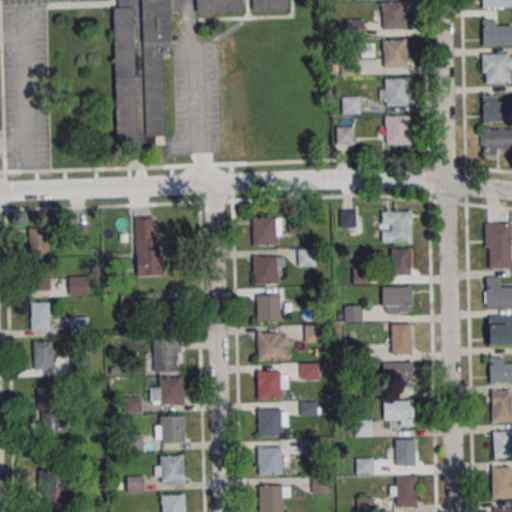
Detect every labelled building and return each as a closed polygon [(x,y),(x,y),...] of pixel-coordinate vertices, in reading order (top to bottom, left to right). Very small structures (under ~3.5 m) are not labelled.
[(286,0),(287,8),(197,11),(196,0),(180,0),(180,13),(170,13),(171,52),(162,53),(165,135),(155,136),(155,145),(117,146),(113,7),(118,6),(117,0),(286,0)] [(511,8),(511,0),(481,0),(482,8),(511,8)] [(382,1),(404,1),(404,28),(382,28),(382,1)] [(481,20),(482,45),(511,45),(511,25),(496,25),(495,19),(481,20)] [(383,40),(406,40),(406,67),(383,67),(383,40)] [(511,53),(481,54),(481,83),(511,83),(511,69),(511,68),(511,53)] [(409,105),(409,78),(384,78),(384,105),(409,105)] [(361,113),(361,95),(342,95),(342,113),(361,113)] [(482,96),(482,121),(511,121),(511,102),(496,102),(496,96),(482,96)] [(411,115),(385,115),(385,144),(411,144),(411,115)] [(336,145),(354,145),(354,126),(336,126),(336,145)] [(339,211),(355,210),(356,227),(340,227),(339,211)] [(389,242),(411,242),(411,211),(389,211),(389,242)] [(136,276),(159,275),(158,217),(135,218),(136,276)] [(253,218),(276,217),(276,245),(253,245),(253,218)] [(485,223),(511,222),(511,268),(490,268),(489,247),(485,247),(485,223)] [(29,255),(48,255),(48,226),(29,226),(29,255)] [(298,249),(315,248),(315,264),(298,264),(298,249)] [(411,248),(391,248),(391,274),(411,274),(411,248)] [(254,256),(277,256),(277,283),(254,284),(254,256)] [(49,291),(49,263),(29,263),(29,291),(49,291)] [(352,267),(369,266),(369,282),(352,282),(352,267)] [(87,276),(68,276),(68,295),(87,295),(87,276)] [(486,281),(486,306),(511,306),(511,286),(500,287),(500,281),(486,281)] [(411,286),(381,286),(381,313),(411,313),(411,286)] [(256,293),(279,293),(280,320),(257,321),(256,293)] [(49,301),(31,301),(31,330),(49,330),(49,301)] [(179,303),(156,303),(156,324),(179,324),(179,303)] [(345,305),(362,305),(362,321),(345,321),(345,305)] [(489,315),(508,314),(509,344),(490,345),(489,315)] [(89,335),(89,316),(70,316),(70,335),(89,335)] [(411,354),(411,323),(391,323),(391,354),(411,354)] [(304,325),(321,325),(322,341),(305,341),(304,325)] [(256,333),(279,332),(280,359),(257,360),(256,333)] [(52,341),(34,341),(34,369),(52,369),(52,341)] [(152,344),(175,343),(176,370),(153,371),(152,344)] [(489,357),(489,382),(511,382),(511,363),(503,363),(503,357),(489,357)] [(89,370),(89,358),(75,358),(75,370),(89,370)] [(301,364),(318,363),(318,379),(301,379),(301,364)] [(413,388),(413,363),(383,363),(383,388),(413,388)] [(257,371),(280,370),(281,398),(258,398),(257,371)] [(159,378),(182,377),(183,405),(160,406),(159,378)] [(35,416),(56,415),(55,386),(35,386),(35,416)] [(491,391),(511,390),(511,420),(492,421),(491,391)] [(299,400),(316,400),(317,415),(300,416),(299,400)] [(414,425),(414,400),(383,400),(383,425),(414,425)] [(258,408),(281,407),(281,436),(259,437),(258,408)] [(160,415),(183,415),(184,442),(161,443),(160,415)] [(354,420),(371,419),(371,435),(354,435),(354,420)] [(493,430),(511,430),(511,457),(494,458),(493,430)] [(416,465),(416,439),(395,439),(395,447),(386,447),(386,465),(416,465)] [(258,447),(281,446),(282,475),(259,476),(258,447)] [(160,455),(183,454),(183,482),(160,483),(160,455)] [(355,458),(372,457),(373,473),(356,473),(355,458)] [(511,466),(491,467),(492,497),(511,496),(511,466)] [(39,502),(65,502),(65,469),(39,469),(39,502)] [(126,476),(143,476),(143,491),(126,492),(126,476)] [(416,476),(391,476),(391,496),(395,496),(395,506),(416,506),(416,476)] [(259,511),(259,485),(282,485),(282,511),(259,511)] [(161,511),(161,494),(184,493),(184,511),(161,511)] [(357,511),(357,498),(374,497),(374,511),(357,511)]
